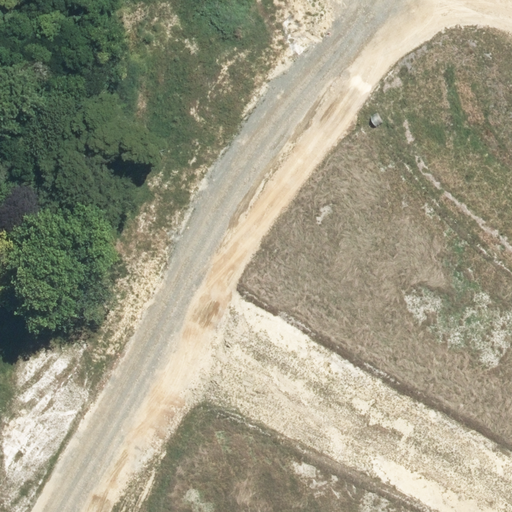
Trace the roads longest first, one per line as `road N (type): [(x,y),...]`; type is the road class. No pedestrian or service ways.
road 1 (residential): [(511,488),(164,297)]
road 2 (residential): [(387,0),(260,122),(164,297)]
road 3 (residential): [(164,297),(46,511)]
